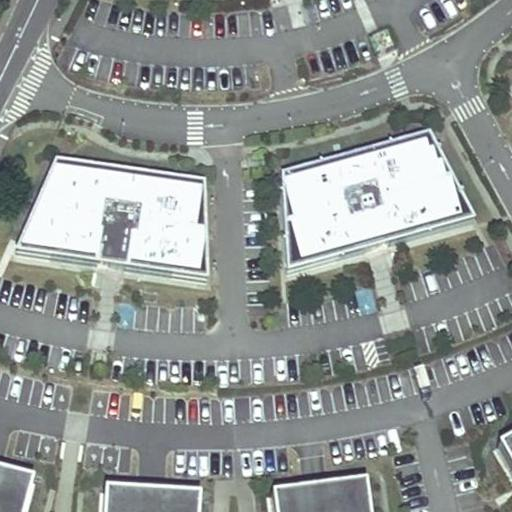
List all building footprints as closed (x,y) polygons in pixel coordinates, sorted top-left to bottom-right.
[(427,139),(280,180),(286,277),(374,253),(472,225),(427,139)] [(202,189),(54,167),(14,257),(114,269),(206,281),(202,189)] [(511,481),(511,444),(496,453),(511,481)] [(26,511),(34,485),(0,476),(0,511),(26,511)] [(368,511),(365,487),(266,499),(267,511),(368,511)] [(103,511),(200,511),(201,498),(105,492),(103,511)]
